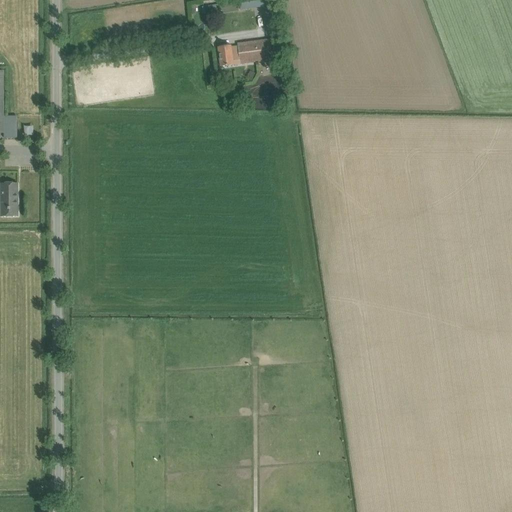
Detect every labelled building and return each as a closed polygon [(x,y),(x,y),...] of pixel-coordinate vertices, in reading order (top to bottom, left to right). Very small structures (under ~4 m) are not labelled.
[(268,0),(238,0),(241,10),(270,5),(268,0)] [(220,4),(222,14),(239,11),(237,1),(220,4)] [(220,12),(219,5),(202,7),(203,14),(220,12)] [(273,60),(271,50),(270,39),(237,44),(238,47),(232,47),(232,45),(218,47),(221,67),(273,60)] [(4,133),(4,138),(17,138),(17,117),(4,117),(4,133)] [(0,196),(0,216),(1,217),(18,217),(18,184),(1,184),(1,197),(0,196)]
